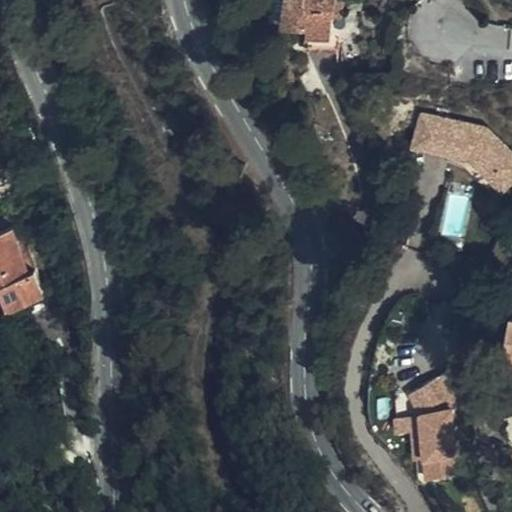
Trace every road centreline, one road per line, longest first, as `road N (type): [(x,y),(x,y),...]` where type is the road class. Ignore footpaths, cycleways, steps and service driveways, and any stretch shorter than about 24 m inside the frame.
road 1 (tertiary): [(368,511),(322,464),(306,426),(313,256),(305,224),(188,0)]
road 2 (tertiary): [(26,0),(30,42),(82,171),(106,260),(123,371),(114,480),(102,511)]
